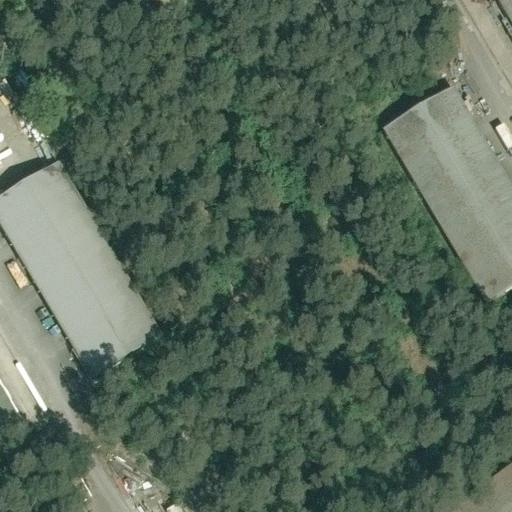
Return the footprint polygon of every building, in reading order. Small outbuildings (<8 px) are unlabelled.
[(511,0),(482,0),(511,48),(511,0)] [(511,255),(511,186),(449,71),(386,106),(478,274),(511,255)] [(148,323),(56,160),(0,191),(0,219),(79,361),(148,323)] [(0,412),(18,402),(0,371),(0,412)] [(511,511),(511,443),(418,511),(511,511)]
